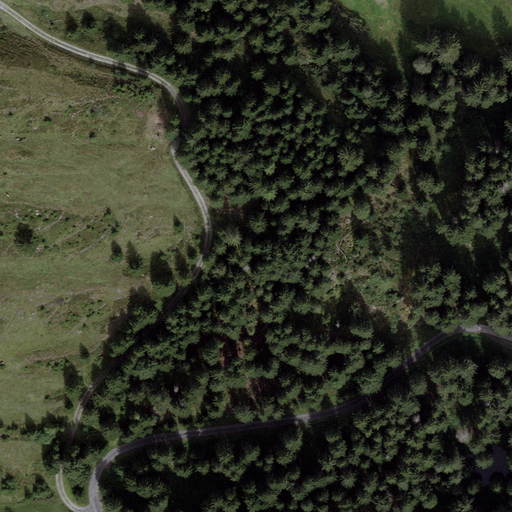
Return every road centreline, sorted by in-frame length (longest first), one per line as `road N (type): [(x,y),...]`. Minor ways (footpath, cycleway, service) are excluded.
road 1 (track): [(96,508),(72,508),(58,481),(87,390),(136,347),(193,274),(208,225),(178,160),(186,120),(178,97),(152,75),(47,37),(0,3)]
road 2 (unclassified): [(511,337),(472,326),(453,330),(359,403),(131,444),(99,467),(97,511)]
